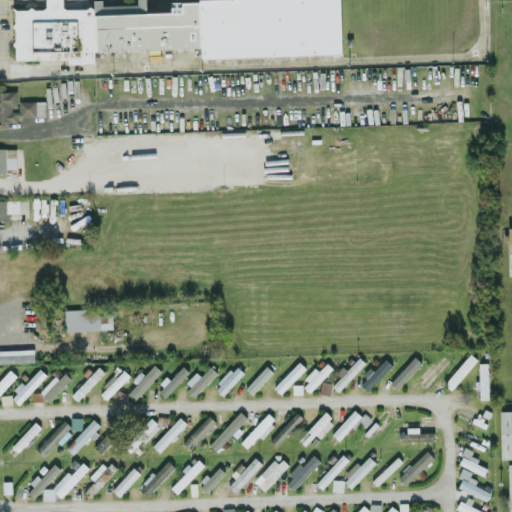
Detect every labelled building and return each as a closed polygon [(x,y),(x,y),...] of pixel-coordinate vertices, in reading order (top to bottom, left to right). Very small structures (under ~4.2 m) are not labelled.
[(341,55),(340,0),(170,0),(170,11),(158,11),(157,0),(145,0),(137,0),(137,11),(93,12),(92,0),(83,0),(62,0),(61,0),(45,0),(46,0),(14,1),(15,59),(68,58),(68,62),(94,62),(94,48),(201,47),(201,56),(341,55)] [(44,115),(43,100),(17,100),(17,91),(0,90),(0,121),(17,121),(17,116),(44,115)] [(16,148),(0,147),(0,172),(7,173),(7,167),(15,168),(16,148)] [(19,211),(19,199),(0,199),(0,219),(8,219),(8,212),(19,211)] [(112,307),(64,308),(65,330),(112,329),(112,307)] [(0,349),(0,361),(34,361),(34,349),(0,349)] [(444,383),(451,389),(477,358),(470,352),(444,383)] [(396,388),(421,362),(414,355),(389,381),(396,388)] [(346,369),(342,365),(333,374),(338,378),(332,385),(338,390),(365,361),(358,356),(346,369)] [(373,370),(371,368),(358,382),(367,390),(391,364),(385,357),(373,370)] [(446,362),(439,357),(420,381),(427,386),(446,362)] [(70,393),(77,400),(109,366),(103,360),(70,393)] [(280,393),(305,366),(298,360),(274,386),(280,393)] [(125,391),(134,399),(161,369),(151,361),(125,391)] [(207,361),(184,383),(194,394),(217,372),(207,361)] [(332,367),(326,362),(318,370),(315,366),(301,380),(311,390),(332,367)] [(488,398),(488,362),(479,362),(478,398),(488,398)] [(222,395),(244,371),(235,363),(213,387),(222,395)] [(272,371),(266,365),(245,387),(251,393),(272,371)] [(10,395),(18,403),(46,374),(39,367),(26,381),(24,380),(10,395)] [(40,392),(49,400),(70,377),(62,369),(40,392)] [(364,426),(370,420),(355,407),(331,433),(339,440),(357,420),(364,426)] [(511,409),(500,410),(501,457),(511,456),(511,409)] [(190,448),(215,421),(208,414),(182,441),(190,448)] [(152,445),(159,451),(186,422),(179,416),(152,445)] [(11,445),(17,450),(41,426),(35,420),(11,445)] [(416,426),(407,427),(407,432),(399,432),(400,440),(434,439),(434,431),(416,432),(416,426)] [(405,484),(433,457),(426,449),(398,476),(405,484)] [(315,482),(321,488),(348,459),(342,453),(315,482)] [(285,480),(292,487),(319,461),(312,454),(285,480)] [(350,487),(375,461),(368,455),(342,482),(337,479),(331,485),(338,491),(345,482),(350,487)] [(371,479),(375,484),(401,461),(397,456),(371,479)] [(169,485),(177,492),(204,464),(197,457),(169,485)] [(254,480),(264,489),(282,470),(281,468),(285,464),(281,459),(274,466),(271,462),(254,480)] [(477,480),(463,473),(457,486),(486,499),(490,491),(475,484),(477,480)] [(487,511),(459,500),(455,509),(463,511),(487,511)]
